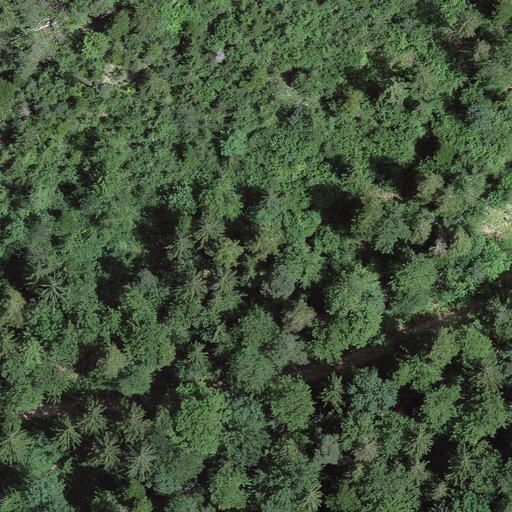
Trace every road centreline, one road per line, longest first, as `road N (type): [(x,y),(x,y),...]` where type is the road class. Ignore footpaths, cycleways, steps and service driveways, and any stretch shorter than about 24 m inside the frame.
road 1 (track): [(511,295),(339,370),(219,397),(0,424)]
road 2 (track): [(332,218),(511,51)]
